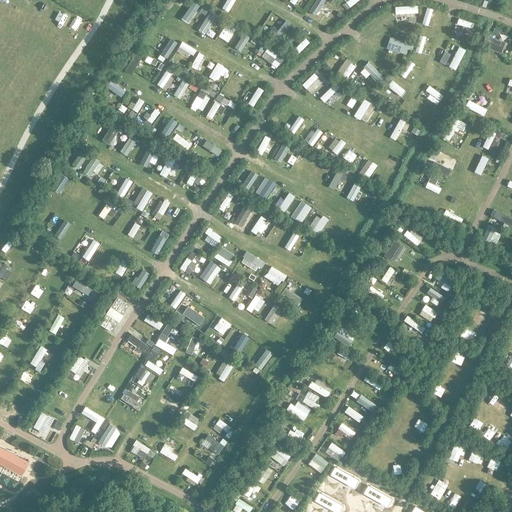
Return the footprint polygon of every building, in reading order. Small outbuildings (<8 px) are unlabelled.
[(194,0),(192,0),(182,17),(188,22),(200,3),(194,0)] [(226,0),(222,7),(229,11),(234,0),(226,0)] [(315,0),(309,10),(316,15),(324,0),(315,0)] [(349,10),(357,0),(348,0),(344,5),(349,10)] [(395,5),(395,13),(418,12),(418,5),(395,5)] [(428,25),(433,8),(427,6),(422,23),(428,25)] [(211,10),(198,27),(204,33),(218,15),(211,10)] [(456,25),(462,27),(461,30),(471,34),(475,23),(458,17),(456,25)] [(280,37),(291,22),(287,19),(276,33),(280,37)] [(218,35),(228,42),(236,29),(231,26),(228,31),(223,28),(218,35)] [(244,32),(234,46),(241,51),(250,36),(244,32)] [(415,51),(421,52),(425,36),(419,34),(415,51)] [(408,47),(412,49),(414,44),(390,35),(386,47),(405,55),(408,47)] [(488,35),(485,46),(501,51),(505,40),(488,35)] [(167,58),(178,42),(170,37),(160,53),(167,58)] [(299,52),(310,42),(305,37),(294,48),(299,52)] [(189,57),(195,48),(182,40),(177,49),(189,57)] [(458,45),(448,65),(456,69),(466,49),(458,45)] [(276,68),(284,59),(270,46),(262,54),(276,68)] [(125,70),(131,74),(142,54),(136,50),(125,70)] [(446,63),(451,53),(445,50),(439,60),(446,63)] [(191,66),(196,69),(204,54),(198,51),(191,66)] [(338,72),(349,77),(356,63),(345,58),(338,72)] [(406,77),(414,62),(408,60),(401,74),(406,77)] [(217,81),(226,67),(218,61),(208,76),(217,81)] [(359,71),(366,77),(369,74),(377,82),(383,75),(369,61),(359,71)] [(174,75),(165,69),(157,84),(166,89),(174,75)] [(302,83),(311,92),(322,81),(313,72),(302,83)] [(240,95),(248,79),(242,76),(234,92),(240,95)] [(111,79),(106,86),(121,96),(126,89),(111,79)] [(400,95),(405,90),(394,80),(389,86),(400,95)] [(329,105),(344,91),(335,82),(321,95),(329,105)] [(181,98),(188,89),(181,83),(174,92),(181,98)] [(429,84),(425,89),(430,92),(427,97),(437,104),(444,95),(429,84)] [(258,86),(248,102),(254,105),(264,89),(258,86)] [(192,105),(203,110),(210,96),(199,90),(192,105)] [(218,93),(216,98),(226,104),(229,99),(218,93)] [(351,96),(347,105),(353,107),(356,98),(351,96)] [(138,112),(145,100),(139,97),(132,109),(138,112)] [(355,116),(368,121),(375,103),(362,98),(355,116)] [(468,99),(465,105),(483,115),(487,108),(468,99)] [(214,101),(206,114),(212,118),(220,104),(214,101)] [(221,114),(226,107),(221,104),(217,111),(221,114)] [(150,114),(145,111),(142,117),(153,122),(159,110),(154,108),(150,114)] [(234,118),(243,122),(246,113),(237,110),(234,118)] [(285,127),(295,133),(304,119),(293,112),(288,120),(289,120),(285,127)] [(169,117),(164,127),(172,131),(177,121),(169,117)] [(402,127),(407,130),(410,122),(399,117),(391,136),(397,139),(402,127)] [(452,140),(456,128),(464,130),(467,121),(452,117),(446,138),(452,140)] [(109,143),(119,127),(112,122),(102,138),(109,143)] [(163,127),(159,136),(165,138),(169,130),(163,127)] [(316,127),(308,142),(314,145),(322,131),(316,127)] [(499,137),(507,140),(510,135),(498,130),(497,132),(490,129),(483,146),(494,150),(499,137)] [(188,148),(192,143),(176,132),(172,138),(188,148)] [(130,134),(120,150),(127,154),(137,139),(130,134)] [(264,134),(256,151),(262,154),(264,150),(269,152),(273,143),(268,141),(270,137),(264,134)] [(336,136),(328,146),(337,153),(345,143),(336,136)] [(206,139),(202,145),(218,155),(222,149),(206,139)] [(281,162),(291,145),(283,141),(274,158),(281,162)] [(158,156),(153,154),(155,150),(148,146),(140,162),(147,166),(149,161),(154,164),(158,156)] [(72,164),(79,169),(88,153),(81,149),(72,164)] [(168,177),(176,157),(168,154),(160,174),(168,177)] [(481,154),(475,171),(482,174),(488,157),(481,154)] [(82,170),(93,178),(103,164),(93,156),(82,170)] [(450,174),(453,165),(434,157),(430,166),(450,174)] [(370,175),(377,164),(368,158),(360,169),(370,175)] [(395,172),(399,166),(387,159),(384,164),(395,172)] [(319,160),(314,169),(325,175),(330,166),(319,160)] [(334,188),(344,172),(338,168),(328,185),(334,188)] [(187,180),(197,185),(203,174),(193,169),(187,180)] [(242,186),(249,190),(258,173),(251,169),(242,186)] [(122,174),(117,181),(122,184),(116,193),(123,197),(133,181),(122,174)] [(425,187),(439,192),(441,186),(435,184),(436,180),(429,177),(425,187)] [(260,193),(268,197),(275,182),(268,178),(260,193)] [(354,200),(362,184),(354,181),(346,197),(354,200)] [(140,186),(133,205),(144,209),(151,191),(140,186)] [(223,211),(235,194),(230,190),(218,207),(223,211)] [(278,207),(285,211),(295,195),(289,191),(278,207)] [(168,202),(159,198),(155,209),(157,210),(155,217),(162,219),(168,202)] [(301,200),(291,215),(302,222),(312,207),(301,200)] [(107,203),(98,213),(103,218),(112,207),(107,203)] [(489,217),(511,228),(511,217),(493,208),(489,217)] [(445,209),(443,214),(460,222),(463,217),(445,209)] [(319,211),(309,227),(319,234),(329,218),(319,211)] [(165,224),(172,228),(179,216),(172,212),(165,224)] [(259,216),(251,229),(258,234),(267,221),(259,216)] [(60,238),(71,223),(65,219),(54,234),(60,238)] [(135,221),(127,233),(133,237),(141,225),(135,221)] [(270,243),(282,226),(277,222),(265,239),(270,243)] [(208,226),(205,231),(209,234),(205,239),(215,247),(223,236),(208,226)] [(501,232),(487,226),(481,241),(495,246),(501,232)] [(417,244),(423,236),(411,227),(405,234),(417,244)] [(162,229),(151,249),(158,254),(169,234),(162,229)] [(348,230),(341,243),(348,246),(355,234),(348,230)] [(291,250),(298,234),(292,231),(285,247),(291,250)] [(93,238),(82,256),(89,260),(100,242),(93,238)] [(393,238),(385,255),(395,260),(404,244),(393,238)] [(9,255),(16,245),(8,239),(1,249),(9,255)] [(221,245),(214,256),(228,265),(235,254),(221,245)] [(191,274),(196,261),(192,260),(195,252),(188,249),(181,270),(191,274)] [(258,271),(265,261),(247,250),(241,261),(258,271)] [(115,274),(121,277),(131,260),(125,256),(115,274)] [(199,276),(210,283),(221,267),(210,260),(199,276)] [(0,276),(5,280),(12,269),(3,264),(0,267),(0,276)] [(264,275),(279,285),(286,274),(272,265),(264,275)] [(389,265),(381,279),(390,284),(398,270),(389,265)] [(448,289),(454,280),(440,271),(436,277),(443,281),(441,285),(448,289)] [(74,280),(71,286),(88,293),(90,287),(74,280)] [(33,288),(39,293),(45,286),(39,281),(33,288)] [(236,285),(233,292),(239,294),(242,288),(236,285)] [(279,298),(298,306),(303,296),(284,287),(279,298)] [(430,287),(426,293),(442,302),(446,296),(430,287)] [(256,292),(263,297),(266,293),(258,288),(256,292)] [(175,307),(185,293),(181,289),(170,303),(175,307)] [(247,308),(258,313),(264,299),(253,294),(247,308)] [(99,324),(111,332),(129,304),(117,297),(99,324)] [(283,314),(287,307),(275,301),(269,311),(277,315),(279,312),(283,314)] [(425,303),(419,313),(431,321),(438,311),(425,303)] [(200,324),(205,315),(187,305),(182,314),(200,324)] [(174,317),(182,319),(184,312),(175,310),(174,317)] [(49,330),(56,333),(64,317),(58,313),(49,330)] [(143,319),(159,330),(163,323),(148,313),(143,319)] [(421,332),(425,327),(407,314),(403,319),(421,332)] [(8,328),(18,333),(24,321),(14,316),(8,328)] [(221,316),(212,328),(223,336),(232,323),(221,316)] [(165,321),(155,346),(174,353),(176,346),(166,343),(173,324),(165,321)] [(333,337),(349,347),(356,335),(340,325),(333,337)] [(466,326),(462,334),(471,338),(474,329),(466,326)] [(149,338),(145,342),(131,332),(126,338),(145,352),(153,341),(149,338)] [(241,349),(248,336),(244,333),(236,346),(241,349)] [(191,354),(198,338),(192,335),(185,351),(191,354)] [(389,339),(383,346),(388,351),(394,344),(389,339)] [(41,344),(29,363),(40,370),(45,362),(41,359),(47,349),(41,344)] [(154,345),(146,357),(152,361),(160,349),(154,345)] [(255,365),(261,369),(273,352),(266,348),(255,365)] [(350,359),(352,353),(339,348),(337,353),(350,359)] [(79,354),(67,373),(78,379),(90,360),(79,354)] [(145,365),(160,373),(163,368),(148,360),(145,365)] [(225,379),(233,366),(223,360),(215,373),(225,379)] [(387,368),(405,377),(409,370),(391,360),(387,368)] [(132,377),(142,385),(146,380),(149,383),(155,375),(141,365),(132,377)] [(192,385),(197,374),(182,366),(177,377),(192,385)] [(24,369),(21,378),(30,381),(33,372),(24,369)] [(311,380),(308,386),(327,397),(333,386),(317,377),(314,382),(311,380)] [(369,377),(365,387),(377,392),(377,390),(391,395),(394,386),(369,377)] [(70,396),(77,382),(71,379),(64,393),(70,396)] [(139,409),(142,404),(137,401),(139,396),(130,390),(134,384),(128,381),(119,398),(139,409)] [(316,409),(319,404),(316,401),(319,396),(308,389),(305,395),(299,391),(296,397),(316,409)] [(165,390),(159,400),(175,410),(181,400),(165,390)] [(374,412),(378,405),(361,393),(356,400),(374,412)] [(1,402),(5,405),(1,413),(5,416),(15,400),(5,394),(1,402)] [(297,401),(295,405),(290,402),(287,408),(305,418),(311,408),(297,401)] [(348,405),(344,411),(360,421),(364,415),(348,405)] [(97,432),(105,416),(84,406),(81,413),(96,420),(91,430),(97,432)] [(47,434),(54,417),(40,411),(33,428),(47,434)] [(184,423),(194,429),(200,419),(190,413),(184,423)] [(227,434),(232,427),(219,418),(214,425),(227,434)] [(53,427),(58,429),(62,422),(57,419),(53,427)] [(341,422),(335,432),(342,436),(344,432),(352,437),(356,430),(341,422)] [(98,441),(111,448),(121,430),(108,423),(98,441)] [(69,438),(79,442),(85,428),(75,424),(69,438)] [(291,427),(287,434),(300,440),(304,433),(291,427)] [(201,442),(218,454),(225,444),(208,432),(201,442)] [(0,464),(21,476),(28,462),(6,450),(11,441),(3,436),(0,440),(0,464)] [(130,450),(150,461),(156,451),(136,439),(130,450)] [(342,456),(346,450),(331,441),(327,447),(342,456)] [(164,442),(159,451),(174,460),(177,454),(171,451),(173,447),(164,442)] [(275,443),(268,454),(283,464),(291,454),(275,443)] [(320,472),(328,461),(316,452),(308,462),(320,472)] [(267,466),(270,460),(267,458),(264,464),(262,463),(254,478),(264,483),(272,468),(267,466)] [(185,467),(181,473),(198,482),(201,476),(185,467)] [(243,493),(253,499),(260,486),(250,481),(243,493)] [(373,486),(370,494),(377,497),(380,489),(373,486)] [(378,504),(386,509),(395,496),(386,490),(378,504)] [(284,502),(293,508),(299,499),(290,493),(284,502)] [(239,511),(242,507),(249,511),(253,505),(239,497),(232,509),(237,511),(239,511)]
